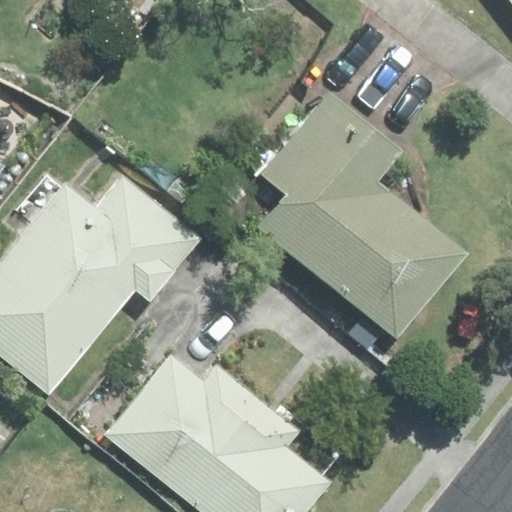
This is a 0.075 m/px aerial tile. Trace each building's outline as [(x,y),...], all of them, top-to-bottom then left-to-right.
[(511,0),(489,0),(511,28),(511,0)] [(278,209),(253,242),(388,353),(456,270),(370,199),(391,173),(317,111),(252,188),(278,209)] [(142,311),(193,251),(115,186),(90,216),(59,190),(0,259),(0,364),(44,401),(129,300),(142,311)] [(123,356),(108,375),(125,389),(139,370),(123,356)] [(163,366),(101,442),(187,511),(307,511),(323,493),(277,455),(291,439),(211,374),(198,391),(163,366)]
